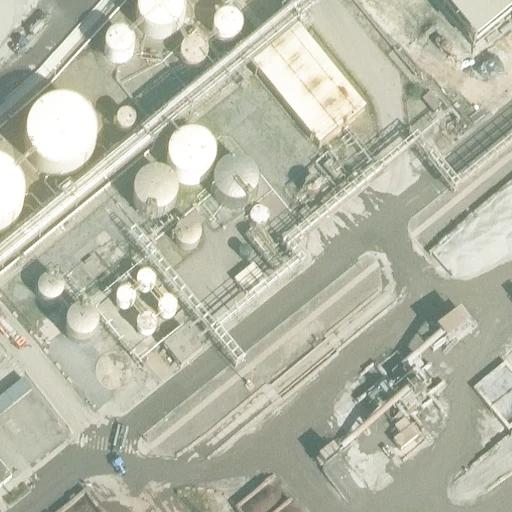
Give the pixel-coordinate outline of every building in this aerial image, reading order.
[(139,16),(140,24),(144,32),(151,37),(160,39),(169,38),(176,33),(181,26),(183,18),(181,10),(177,3),(173,0),(147,0),(147,1),(141,7),(139,16)] [(511,0),(437,0),(477,48),(511,18),(511,0)] [(212,26),(212,33),(216,39),(222,42),(229,43),(235,39),(239,33),(239,25),(235,18),(227,15),(221,16),(215,20),(212,26)] [(316,150),(364,112),(297,29),(249,67),(316,150)] [(105,47),(105,54),(109,60),(115,64),(122,64),(128,60),(132,54),(132,46),(128,40),(121,36),(114,37),(108,41),(105,47)] [(186,69),(191,71),(198,69),(203,65),(205,58),(203,51),(198,47),(191,46),(185,49),(181,54),(180,60),(182,65),(186,69)] [(36,168),(47,175),(59,178),(71,177),(82,171),(90,162),(95,150),(95,138),(91,128),(85,119),(76,113),(66,110),(55,110),(45,113),(35,121),(28,132),(26,145),(29,158),(36,168)] [(118,119),(117,124),(120,129),(125,132),(131,131),(135,127),(136,121),(133,116),(127,113),(121,115),(118,119)] [(170,160),(171,169),(176,176),(183,182),(191,184),(200,182),(207,178),(212,171),(214,163),(213,155),(208,148),(202,143),(194,140),(185,141),(178,145),(173,152),(170,160)] [(252,198),(254,190),(252,182),(248,175),(241,171),(234,169),(226,170),(218,175),(216,178),(214,182),(212,186),(212,190),(212,193),(213,198),(215,202),(218,205),(225,210),(232,211),(241,210),(247,205),(250,202),(252,198)] [(0,235),(9,231),(17,222),(22,210),(22,198),(18,188),(12,179),(3,173),(0,172),(0,235)] [(173,207),(174,200),(173,192),(168,185),(161,180),(154,179),(146,180),(139,184),(136,187),(134,191),(132,196),(132,200),(132,203),(134,208),(136,212),(138,215),(145,219),(152,221),(161,219),(168,215),(171,212),(173,207)] [(453,271),(511,251),(511,186),(509,190),(502,193),(504,195),(504,208),(501,209),(473,240),(446,249),(443,249),(443,262),(453,271)] [(177,236),(180,243),(185,247),(192,247),(198,245),(202,240),(203,233),(201,228),(197,224),(192,222),(184,223),(179,228),(177,236)] [(223,262),(222,268),(225,273),(230,276),(236,274),(240,270),(240,264),(237,260),(232,258),(227,259),(223,262)] [(260,266),(239,272),(244,290),(266,284),(260,266)] [(207,274),(206,280),(208,285),(214,287),(219,286),(223,282),(223,276),(221,272),(216,270),(211,271),(207,274)] [(39,289),(41,295),(46,299),(52,301),(58,299),(63,295),(65,287),(62,280),(56,275),(48,275),(43,278),(39,283),(39,289)] [(138,281),(137,286),(140,292),(145,294),(150,293),(154,289),(155,283),(152,279),(147,277),(142,277),(138,281)] [(118,298),(117,303),(119,309),(125,311),(130,310),(134,306),(135,300),(132,296),(127,293),(122,294),(118,298)] [(159,307),(158,312),(161,317),(166,320),(172,319),(175,314),(176,309),(173,304),(168,302),(166,302),(163,303),(159,307)] [(69,325),(72,332),(77,337),(83,340),(90,339),(96,336),(100,331),(102,324),(100,317),(96,311),(90,308),(83,308),(75,311),(71,317),(69,325)] [(391,389),(379,413),(355,431),(352,436),(319,461),(334,480),(362,495),(368,490),(374,493),(390,481),(400,463),(432,438),(417,420),(420,414),(428,408),(437,391),(427,377),(440,366),(440,368),(471,344),(482,323),(463,313),(449,324),(442,337),(436,342),(428,338),(417,347),(396,385),(391,389)] [(139,324),(138,329),(140,334),(145,337),(151,336),(155,332),(155,326),(153,321),(148,319),(143,320),(139,324)] [(184,331),(163,349),(179,368),(200,351),(184,331)] [(101,375),(105,380),(112,384),(120,384),(127,381),(132,375),(134,368),(132,360),(127,354),(119,350),(111,351),(105,355),(101,361),(99,368),(101,375)] [(68,435),(22,378),(0,395),(0,430),(29,467),(68,435)] [(0,489),(11,481),(0,466),(0,489)]
